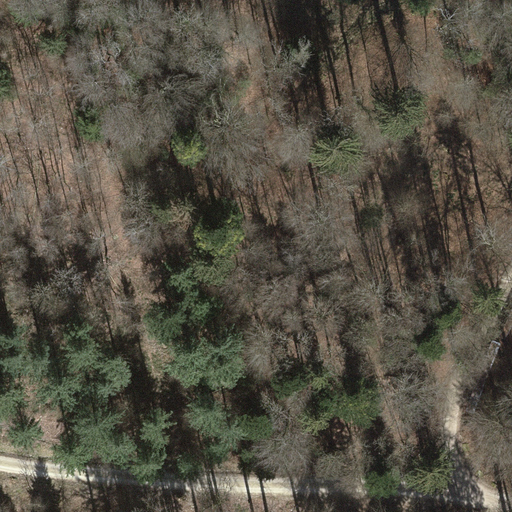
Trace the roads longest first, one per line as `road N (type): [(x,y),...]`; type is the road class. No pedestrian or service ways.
road 1 (track): [(511,502),(466,488),(209,480),(0,462)]
road 2 (track): [(511,272),(454,385),(447,445),(451,469),(466,488)]
